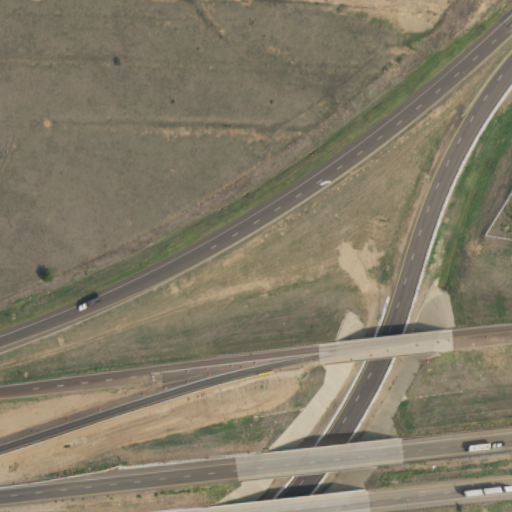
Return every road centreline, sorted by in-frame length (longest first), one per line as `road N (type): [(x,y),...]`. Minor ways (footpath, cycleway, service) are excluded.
road 1 (trunk): [(511,27),(382,138),(246,229),(60,324),(0,343)]
road 2 (motorway): [(274,511),(365,379),(427,201),(457,137),(511,59)]
road 3 (tertiary): [(326,353),(0,392)]
road 4 (motorway): [(264,466),(0,497)]
road 5 (motorway): [(362,502),(511,485)]
road 6 (motorway): [(406,451),(264,466)]
road 7 (tertiary): [(448,339),(326,353)]
